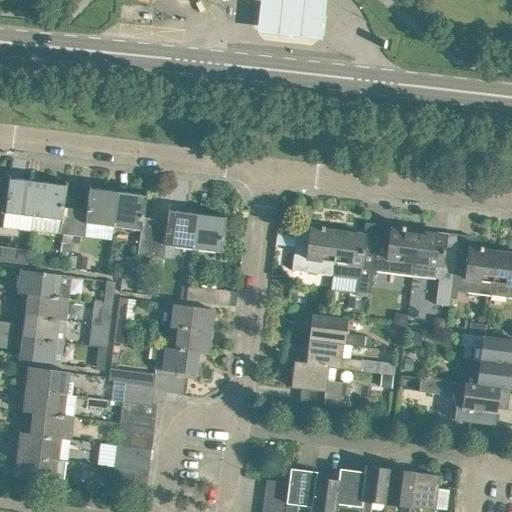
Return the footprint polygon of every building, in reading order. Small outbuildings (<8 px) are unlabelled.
[(253,0),(260,1),(256,33),(319,40),(324,0),(253,0)] [(33,217),(37,182),(9,178),(10,176),(9,175),(4,214),(33,217)] [(74,209),(62,208),(65,182),(64,182),(64,185),(37,182),(33,217),(61,221),(59,234),(71,235),(74,209)] [(113,228),(118,192),(90,188),(90,186),(89,186),(86,211),(74,209),(71,235),(84,237),(86,224),(113,228)] [(118,192),(113,228),(140,231),(137,256),(150,258),(154,228),(155,219),(143,218),(146,193),(145,192),(145,195),(118,192)] [(154,228),(150,258),(163,259),(165,246),(192,250),(197,214),(169,210),(169,208),(168,207),(166,230),(154,228)] [(220,253),(225,215),(224,215),(224,217),(197,214),(192,250),(220,253)] [(361,261),(366,223),(365,223),(363,233),(354,232),(353,235),(337,233),(332,276),(359,279),(357,293),(370,295),(373,271),(375,253),(374,253),(373,263),(361,261)] [(332,276),(337,233),(323,231),(323,227),(320,227),(320,228),(310,227),(307,254),(294,253),(291,271),(332,276)] [(412,276),(418,233),(404,231),(404,228),(401,227),(401,228),(391,227),(387,254),(375,253),(373,271),(412,276)] [(449,306),(450,298),(454,263),(442,261),(445,233),(434,232),(434,235),(418,233),(412,276),(439,280),(436,304),(449,306)] [(490,296),(495,253),(482,252),(482,248),(470,246),(471,237),(470,237),(465,275),(453,273),(455,263),(454,263),(450,298),(457,299),(458,292),(490,296)] [(61,243),(60,253),(69,255),(70,245),(61,243)] [(0,261),(27,265),(29,250),(1,247),(0,252),(0,261)] [(511,298),(511,254),(511,255),(495,253),(490,296),(511,298)] [(76,257),(75,270),(86,271),(88,257),(76,256),(76,257)] [(71,277),(40,273),(20,270),(17,294),(27,295),(68,300),(71,277)] [(139,279),(138,293),(145,294),(147,280),(139,279)] [(116,282),(107,281),(104,304),(113,305),(116,282)] [(148,282),(146,295),(157,297),(158,283),(148,282)] [(214,304),(215,290),(187,286),(185,300),(214,304)] [(288,293),(287,306),(295,307),(296,294),(288,293)] [(65,321),(68,300),(27,295),(25,316),(65,321)] [(129,299),(120,298),(117,321),(126,322),(129,299)] [(110,326),(113,305),(104,304),(94,303),(91,324),(101,325),(110,326)] [(210,333),(213,310),(173,305),(170,328),(210,333)] [(394,312),(393,324),(405,326),(406,314),(394,312)] [(62,343),(65,321),(25,316),(22,339),(62,343)] [(312,316),(309,342),(351,347),(364,349),(366,337),(345,334),(347,320),(332,318),(326,317),(312,316)] [(435,317),(434,329),(446,331),(447,319),(435,317)] [(123,344),(126,322),(117,321),(114,343),(123,344)] [(91,324),(88,346),(99,347),(107,348),(110,326),(101,325),(91,324)] [(208,355),(210,333),(170,328),(167,349),(157,348),(208,355)] [(409,331),(407,345),(421,346),(422,333),(409,331)] [(460,359),(460,360),(511,367),(511,340),(497,339),(486,337),(463,334),(462,345),(472,346),(470,360),(460,359)] [(59,365),(62,343),(22,339),(19,360),(59,365)] [(306,364),(306,365),(337,369),(336,370),(361,373),(361,372),(363,361),(350,360),(351,347),(309,342),(306,364)] [(104,370),(107,348),(99,347),(96,369),(104,370)] [(195,376),(198,354),(208,355),(157,348),(155,370),(195,376)] [(404,359),(402,371),(411,372),(412,360),(404,359)] [(510,391),(511,374),(511,367),(460,360),(459,369),(479,372),(477,385),(477,387),(510,391)] [(294,362),(291,388),(300,389),(299,401),(344,406),(346,387),(347,384),(335,383),(336,370),(337,369),(306,365),(306,364),(294,362)] [(380,364),(378,375),(383,376),(391,377),(394,377),(396,366),(380,364)] [(74,385),(66,384),(68,373),(28,367),(25,390),(65,395),(73,396),(74,385)] [(153,387),(155,374),(135,372),(111,369),(109,381),(119,382),(125,383),(152,386),(153,387)] [(507,411),(510,391),(477,387),(477,385),(420,378),(399,375),(397,389),(438,395),(438,392),(451,393),(456,407),(454,420),(494,425),(496,409),(507,411)] [(383,376),(381,388),(393,389),(394,377),(391,377),(383,376)] [(151,405),(153,387),(152,386),(125,383),(123,402),(151,405)] [(62,416),(65,395),(25,390),(23,412),(72,418),(72,417),(62,416)] [(156,406),(151,405),(123,402),(121,412),(119,424),(154,429),(156,406)] [(69,440),(72,418),(23,412),(22,412),(32,414),(30,434),(20,433),(20,434),(60,439),(69,440)] [(393,421),(392,425),(401,426),(402,417),(394,416),(393,421)] [(151,450),(154,429),(119,424),(116,446),(151,450)] [(57,461),(60,439),(20,434),(17,456),(57,461)] [(148,472),(151,450),(116,446),(114,468),(148,472)] [(55,483),(57,463),(57,461),(17,456),(14,478),(55,483)] [(145,494),(148,472),(114,468),(111,490),(145,494)] [(360,511),(366,468),(364,468),(364,473),(340,470),(334,511),(360,511)] [(383,511),(389,471),(366,468),(360,511),(369,511),(371,504),(383,505),(382,511),(383,511)] [(309,511),(315,473),(290,470),(289,483),(288,496),(286,509),(285,511),(296,511),(297,507),(309,508),(308,511),(309,511)] [(334,511),(340,470),(339,470),(338,482),(328,481),(329,475),(315,473),(309,511),(334,511)] [(408,511),(414,474),(389,471),(383,511),(394,511),(395,506),(408,508),(407,511),(408,511)] [(445,510),(448,490),(437,489),(438,477),(414,474),(408,511),(418,511),(419,508),(434,510),(434,509),(445,510)] [(288,496),(289,483),(266,480),(264,493),(288,496)] [(286,509),(288,496),(264,493),(262,507),(286,509)]
